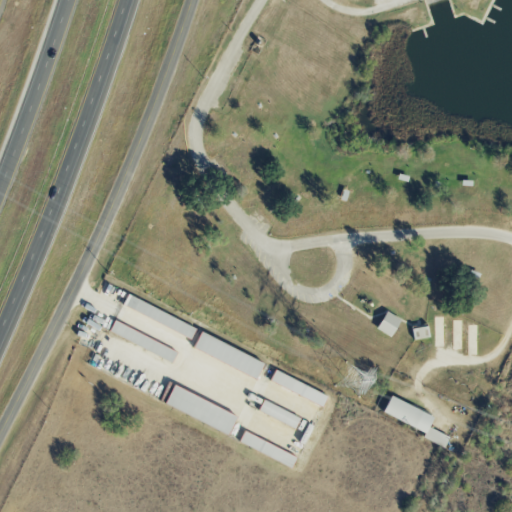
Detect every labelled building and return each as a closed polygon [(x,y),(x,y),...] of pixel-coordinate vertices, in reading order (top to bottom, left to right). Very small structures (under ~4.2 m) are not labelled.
[(190,339),(195,328),(125,295),(120,306),(190,339)] [(398,319),(383,311),(374,329),(389,337),(398,319)] [(106,333),(171,361),(176,350),(111,322),(106,333)] [(409,329),(411,340),(429,337),(426,325),(409,329)] [(262,362),(198,332),(190,349),(254,379),(262,362)] [(268,381),(321,406),(326,396),(273,370),(268,381)] [(161,404),(226,435),(235,416),(170,385),(161,404)] [(379,413),(423,433),(421,438),(442,447),(447,437),(426,427),(431,416),(387,396),(379,413)] [(236,444),(290,466),(295,455),(241,433),(236,444)]
